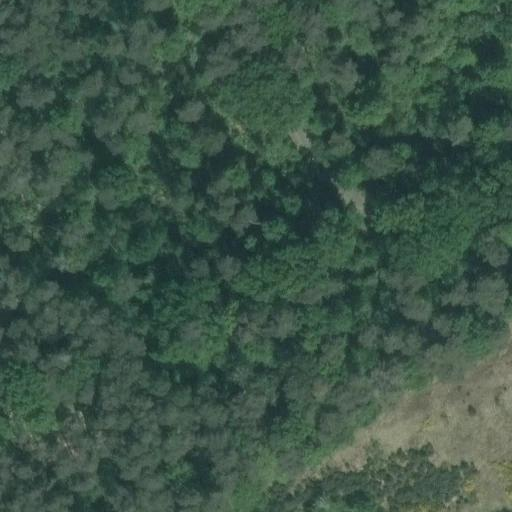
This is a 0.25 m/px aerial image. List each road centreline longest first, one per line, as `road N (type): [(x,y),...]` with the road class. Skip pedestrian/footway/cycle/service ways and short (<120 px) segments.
road 1 (track): [(380,218),(356,241),(0,404)]
road 2 (unclassified): [(238,0),(305,146),(336,187),(405,225),(511,214)]
